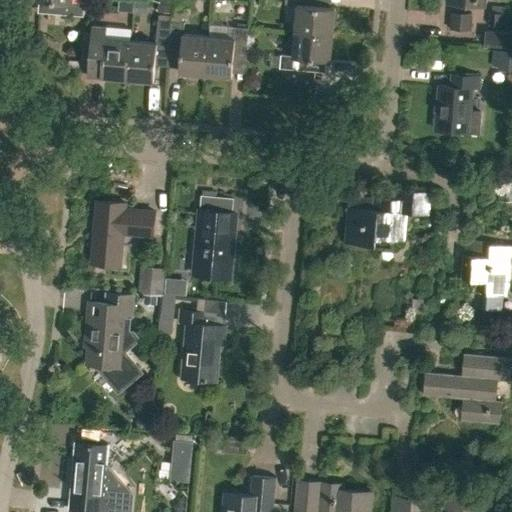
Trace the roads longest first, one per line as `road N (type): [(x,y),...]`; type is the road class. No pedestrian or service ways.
road 1 (residential): [(393,336),(378,400),(365,408),(279,400),(296,163)]
road 2 (residential): [(1,511),(37,328),(16,186),(26,146)]
road 3 (residential): [(296,163),(26,146)]
road 4 (residential): [(296,163),(357,166),(376,155),(386,133),(397,0)]
